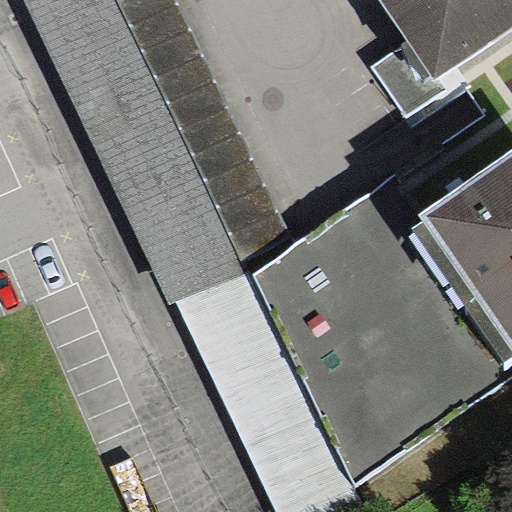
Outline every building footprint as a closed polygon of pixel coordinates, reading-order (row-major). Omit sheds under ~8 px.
[(118,7),(114,0),(20,0),(171,313),(177,310),(247,277),(242,266),(118,7)] [(176,0),(133,0),(118,7),(242,266),(293,242),(176,0)] [(511,35),(511,0),(369,0),(435,90),(511,35)] [(511,355),(511,160),(420,227),(511,355)] [(247,277),(177,310),(273,511),(364,511),(251,275),(247,277)]
